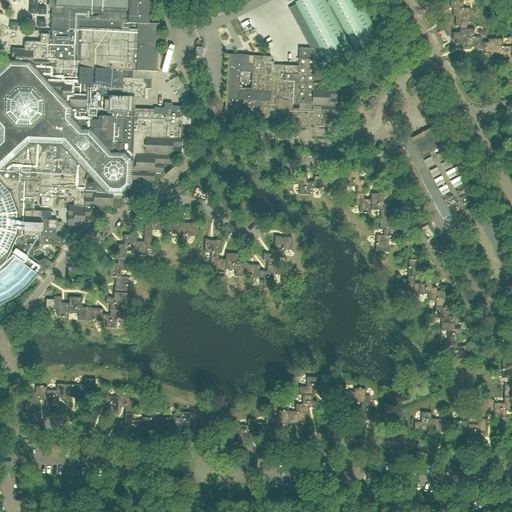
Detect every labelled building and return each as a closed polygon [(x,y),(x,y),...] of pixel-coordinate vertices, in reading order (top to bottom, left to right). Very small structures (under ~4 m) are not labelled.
[(55,0),(55,8),(62,8),(62,15),(51,14),(51,29),(50,29),(50,31),(56,31),(56,39),(49,38),(49,34),(40,34),(40,42),(26,41),(25,42),(24,43),(24,44),(23,49),(12,49),(12,61),(1,61),(0,62),(0,307),(13,301),(27,290),(33,284),(34,284),(40,277),(41,278),(52,264),(45,259),(39,263),(33,259),(33,253),(39,249),(39,244),(63,245),(63,237),(56,237),(57,220),(51,220),(51,212),(33,211),(34,197),(41,197),(41,207),(53,207),(53,198),(73,199),(73,206),(69,206),(68,226),(83,227),(84,225),(89,225),(90,217),(102,218),(103,208),(120,209),(121,195),(122,195),(126,192),(131,187),(131,181),(153,182),(153,173),(162,173),(163,165),(172,165),(172,156),(181,156),(183,108),(164,107),(163,115),(133,113),(133,116),(130,115),(131,97),(144,98),(144,89),(151,90),(151,80),(127,78),(128,71),(156,72),(159,25),(149,25),(150,0),(55,0)] [(327,18),(338,14),(333,0),(332,0),(322,4),(327,18)] [(463,1),(450,0),(450,8),(453,8),(453,17),(455,17),(455,27),(459,27),(459,33),(452,33),(452,40),(455,40),(455,45),(465,45),(465,47),(474,48),(474,50),(484,50),(484,54),(494,55),(494,57),(503,57),(503,67),(506,67),(506,71),(511,70),(511,55),(510,56),(510,47),(502,47),(502,39),(488,39),(488,43),(481,43),(481,37),(474,37),(474,30),(467,29),(467,23),(470,23),(470,8),(463,8),(463,1)] [(290,18),(301,31),(305,27),(294,14),(290,18)] [(338,28),(327,32),(337,61),(348,57),(338,28)] [(316,49),(300,48),(298,82),(292,82),(292,74),(285,74),(286,66),(275,65),(275,62),(272,62),(272,57),(247,56),(228,55),(224,116),(282,119),(281,127),(308,129),(308,127),(328,128),(328,115),(333,116),(333,104),(334,92),(314,90),(315,77),(316,49)] [(181,81),(175,85),(178,91),(185,87),(181,81)] [(430,130),(412,139),(422,159),(448,146),(432,113),(425,116),(430,130)] [(184,126),(193,126),(193,116),(184,116),(184,126)] [(455,159),(442,164),(446,173),(459,168),(455,159)] [(360,171),(347,170),(346,176),(341,176),(341,177),(334,177),(334,176),(330,176),(330,177),(325,176),(325,177),(314,177),(313,182),(310,182),(310,183),(306,183),(307,177),(293,176),(293,184),(300,185),(300,195),(309,195),(309,189),(330,190),(330,189),(346,190),(346,186),(356,186),(355,206),(360,206),(360,213),(364,213),(364,214),(366,214),(366,213),(370,213),(371,209),(380,210),(379,230),(384,230),(384,235),(376,235),(375,251),(388,252),(388,246),(388,240),(389,240),(389,237),(390,237),(390,236),(395,236),(395,223),(388,223),(388,204),(383,204),(383,199),(384,199),(384,194),(371,194),(370,200),(363,200),(364,181),(359,180),(359,175),(360,175),(360,171)] [(475,187),(460,193),(464,203),(478,197),(475,187)] [(163,214),(150,214),(150,218),(150,223),(145,223),(144,242),(137,242),(137,236),(124,235),(123,239),(124,239),(124,245),(119,245),(118,264),(110,264),(109,277),(114,277),(114,278),(115,278),(115,281),(116,281),(115,288),(114,288),(114,299),(110,298),(110,297),(106,297),(106,305),(110,305),(110,316),(106,316),(106,315),(103,315),(103,309),(92,309),(92,308),(82,308),(82,302),(83,302),(83,298),(70,298),(69,304),(62,304),(63,297),(54,297),(54,300),(47,300),(46,310),(59,311),(59,317),(63,317),(63,318),(65,318),(65,317),(69,317),(69,313),(79,313),(78,321),(106,322),(106,328),(115,329),(116,319),(123,319),(124,311),(119,311),(120,301),(127,302),(128,277),(120,277),(120,271),(126,271),(126,251),(136,251),(136,256),(140,256),(140,257),(142,257),(142,256),(146,256),(146,250),(152,250),(153,229),(162,230),(162,234),(178,235),(178,236),(194,237),(195,223),(191,223),(191,224),(184,223),(184,222),(179,222),(179,221),(175,221),(175,222),(168,222),(168,221),(163,221),(163,214)] [(279,235),(273,234),(273,247),(270,247),(270,253),(266,253),(266,252),(263,252),(263,259),(267,259),(267,270),(263,270),(263,269),(260,269),(260,264),(249,264),(249,263),(238,263),(238,257),(239,257),(239,253),(226,253),(226,259),(219,259),(219,253),(221,254),(221,240),(215,240),(215,241),(208,241),(208,240),(204,240),(204,253),(211,253),(211,266),(216,266),(216,273),(220,273),(220,274),(222,274),(222,273),(226,273),(226,268),(236,269),(236,276),(264,276),(264,283),(273,283),(273,273),(280,273),(280,265),(276,265),(276,255),(284,255),(284,248),(290,248),(290,236),(279,235)] [(422,260),(408,260),(408,280),(401,279),(401,289),(411,289),(411,296),(419,297),(419,293),(428,293),(428,300),(435,301),(435,311),(434,311),(434,313),(435,313),(435,317),(441,317),(440,330),(448,331),(447,340),(443,340),(443,348),(450,348),(450,358),(465,359),(466,345),(462,345),(462,346),(456,346),(457,335),(461,335),(462,328),(458,328),(454,328),(454,315),(448,315),(448,307),(448,297),(449,297),(449,291),(436,290),(437,287),(431,287),(431,283),(432,283),(432,280),(425,279),(425,284),(414,283),(414,279),(415,279),(415,276),(420,276),(421,265),(422,266),(422,260)] [(511,361),(501,361),(501,378),(509,378),(509,384),(504,384),(503,404),(494,404),(494,399),(489,399),(489,398),(487,398),(487,399),(483,399),(483,405),(478,405),(477,426),(468,425),(468,421),(452,420),(431,419),(431,413),(422,412),(422,422),(414,422),(414,430),(427,431),(427,425),(432,425),(432,426),(435,426),(434,432),(445,432),(445,433),(451,433),(450,434),(455,434),(455,433),(461,433),(461,434),(467,434),(466,441),(480,441),(480,437),(479,437),(479,432),(485,432),(486,413),(493,413),(492,419),(506,419),(506,415),(505,415),(505,410),(511,410),(511,391),(511,390),(511,361)] [(317,378),(308,377),(307,387),(300,387),(299,395),(304,395),(303,405),(296,404),(295,412),(285,411),(283,410),(283,411),(279,411),(278,418),(266,417),(265,424),(256,424),(256,420),(248,419),(247,427),(237,426),(237,442),(250,442),(250,438),(249,438),(250,433),(261,434),(261,438),(268,438),(268,435),(267,435),(267,431),(280,431),(281,425),(289,425),(289,424),(299,425),(299,426),(305,426),(305,413),(309,413),(309,408),(313,408),(313,409),(317,409),(317,402),(312,401),(313,390),(317,390),(317,391),(320,391),(320,397),(331,397),(331,398),(341,399),(341,404),(340,404),(340,408),(353,409),(354,402),(361,403),(361,408),(358,408),(358,422),(364,422),(364,421),(370,421),(370,422),(375,423),(375,409),(369,409),(369,396),(364,396),(364,389),(360,389),(360,388),(358,388),(358,389),(354,389),(354,393),(344,393),(345,385),(317,384),(317,378)] [(94,380),(85,380),(85,386),(57,385),(56,392),(47,392),(47,387),(43,387),(43,386),(41,386),(41,387),(37,387),(36,393),(31,393),(30,406),(38,407),(39,400),(46,401),(45,407),(59,407),(59,403),(58,403),(59,398),(69,398),(80,398),(81,393),(84,393),(84,392),(88,392),(87,398),(100,398),(100,404),(106,404),(105,409),(104,409),(104,413),(118,414),(118,408),(125,408),(124,427),(130,427),(129,433),(128,437),(142,437),(142,431),(147,431),(148,431),(154,431),(154,432),(158,432),(158,431),(164,431),(164,430),(175,431),(175,426),(178,426),(178,425),(182,425),(182,431),(195,431),(196,423),(188,423),(189,413),(179,412),(179,418),(158,418),(142,418),(142,422),(133,421),(134,401),(128,401),(129,395),(124,394),(122,393),(122,394),(118,394),(118,398),(108,398),(109,391),(94,390),(94,380)]
